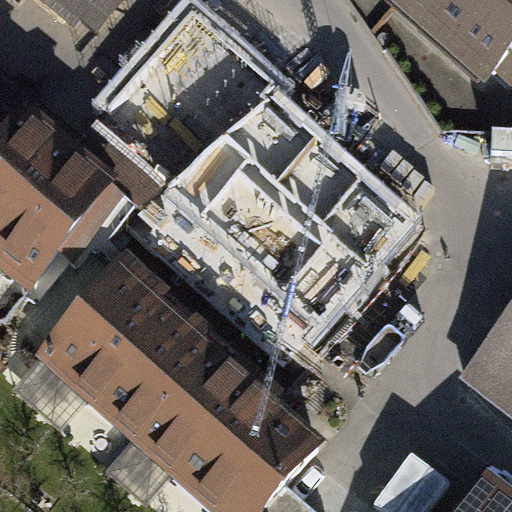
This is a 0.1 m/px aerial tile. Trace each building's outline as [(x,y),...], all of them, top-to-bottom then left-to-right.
[(33,0),(75,34),(81,27),(97,40),(130,0),(33,0)] [(511,0),(379,0),(485,91),(496,79),(511,60),(511,0)] [(511,60),(496,79),(511,92),(511,60)] [(0,306),(17,284),(31,295),(58,261),(67,269),(77,267),(124,208),(111,197),(116,191),(72,156),(80,147),(0,82),(0,306)] [(80,147),(72,156),(116,191),(111,197),(124,208),(137,217),(193,174),(189,168),(195,163),(119,100),(80,147)] [(264,106),(195,163),(189,168),(193,174),(237,227),(251,224),(285,265),(361,201),(335,169),(319,172),(264,106)] [(173,483),(206,511),(310,511),(289,493),(327,450),(276,406),(283,398),(242,362),(235,370),(206,344),(213,335),(195,319),(189,326),(163,304),(172,295),(126,256),(35,361),(39,365),(13,394),(61,436),(87,406),(134,446),(108,477),(147,511),(173,483)] [(511,318),(462,383),(500,429),(511,437),(511,318)] [(511,511),(511,504),(488,485),(467,511),(511,511)]
